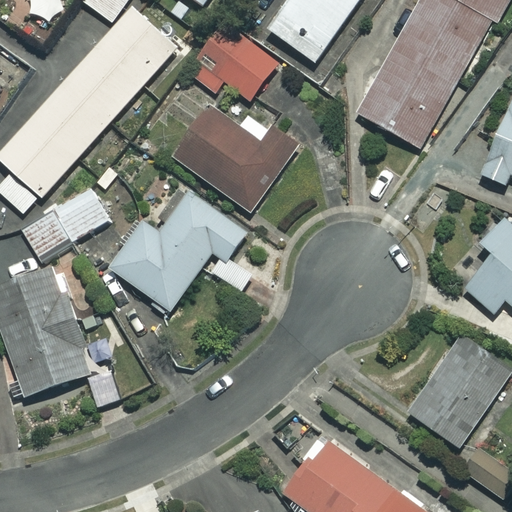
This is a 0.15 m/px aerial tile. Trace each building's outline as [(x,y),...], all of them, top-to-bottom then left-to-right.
[(130,0),(85,0),(85,1),(113,23),(130,0)] [(361,0),(289,0),(270,28),(317,62),(361,0)] [(511,0),(422,0),(359,111),(422,148),(498,17),(504,21),(511,7),(511,0)] [(181,47),(136,6),(0,155),(0,157),(15,171),(0,188),(0,191),(28,216),(181,47)] [(222,28),(198,59),(204,64),(194,76),(216,93),(226,80),(251,100),(280,64),(238,31),(233,37),(222,28)] [(0,76),(1,77),(4,73),(17,82),(29,64),(0,43),(0,76)] [(244,127),(211,104),(174,156),(253,212),(301,144),(254,111),(244,127)] [(511,109),(484,174),(508,185),(511,176),(511,109)] [(449,193),(436,183),(415,212),(429,221),(449,193)] [(74,244),(112,221),(93,189),(25,230),(41,257),(71,239),(74,244)] [(255,273),(231,256),(249,232),(189,189),(159,231),(146,221),(113,267),(172,310),(205,264),(242,291),(255,273)] [(511,221),(505,216),(483,241),(496,252),(467,287),(496,312),(507,299),(511,303),(511,221)] [(7,381),(14,400),(95,371),(58,267),(0,287),(0,318),(20,376),(7,381)] [(448,341),(434,329),(416,350),(430,362),(448,341)] [(511,375),(511,364),(463,333),(412,413),(466,448),(454,466),(506,498),(511,488),(511,465),(471,439),(511,375)] [(113,371),(90,377),(99,406),(121,400),(113,371)] [(430,511),(331,435),(287,492),(313,511),(430,511)]
